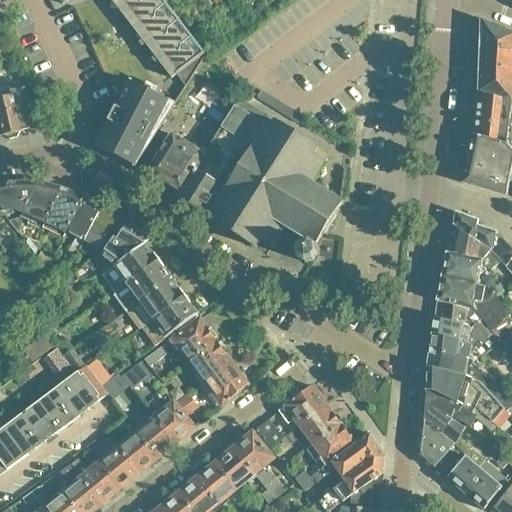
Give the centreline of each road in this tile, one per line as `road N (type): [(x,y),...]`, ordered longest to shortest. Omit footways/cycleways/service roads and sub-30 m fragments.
road 1 (residential): [(0,158),(46,159),(83,178),(331,331)]
road 2 (residential): [(411,376),(446,0)]
road 3 (residential): [(121,511),(314,356),(331,331)]
